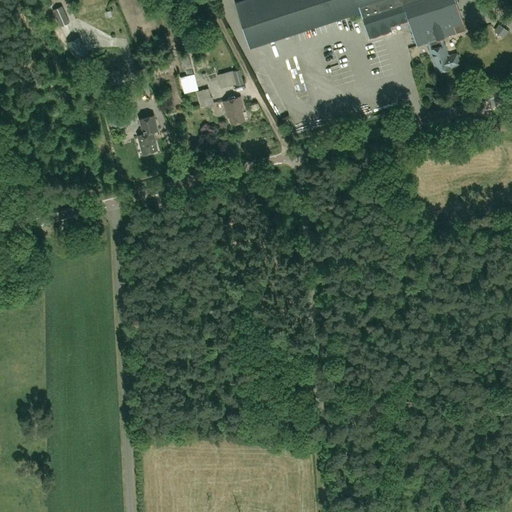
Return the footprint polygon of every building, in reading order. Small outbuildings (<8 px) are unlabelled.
[(441,38),(456,33),(453,25),(463,22),(455,0),(240,0),(233,2),(248,47),(359,11),(367,38),(390,31),(389,26),(408,19),(417,46),(428,43),(430,49),(429,50),(432,59),(433,58),(437,72),(451,68),(451,67),(457,65),(458,64),(456,55),(454,54),(451,55),(450,56),(448,57),(447,54),(448,54),(445,44),(444,45),(441,38)] [(70,22),(62,5),(52,10),(60,26),(70,22)] [(499,23),(494,30),(503,37),(508,30),(499,23)] [(79,35),(67,40),(74,56),(86,50),(79,35)] [(274,46),(291,43),(289,37),(272,41),(274,46)] [(282,56),(296,112),(308,109),(294,53),(282,56)] [(338,64),(340,70),(351,67),(349,61),(338,64)] [(318,62),(313,64),(317,72),(322,70),(318,62)] [(141,78),(147,75),(148,75),(146,67),(135,70),(138,78),(141,78)] [(118,69),(111,71),(107,69),(104,77),(107,78),(112,85),(120,85),(124,76),(118,69)] [(232,71),(236,85),(244,83),(240,69),(232,71)] [(228,86),(224,73),(217,74),(221,88),(228,86)] [(199,99),(211,96),(209,88),(197,91),(199,99)] [(204,98),(208,108),(218,105),(215,95),(204,98)] [(222,101),(227,117),(229,116),(231,124),(245,120),(242,107),(244,107),(241,96),(222,101)] [(130,108),(108,114),(112,129),(135,123),(130,108)] [(368,122),(382,119),(381,113),(366,117),(368,122)] [(157,150),(152,132),(158,131),(154,115),(140,119),(144,133),(138,135),(143,154),(157,150)] [(314,131),(303,132),(304,142),(315,141),(314,131)]
